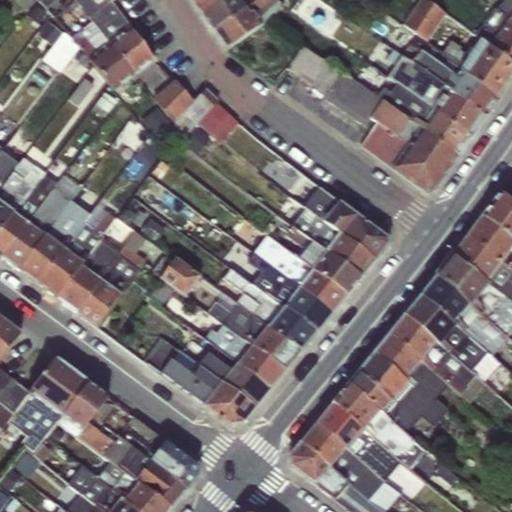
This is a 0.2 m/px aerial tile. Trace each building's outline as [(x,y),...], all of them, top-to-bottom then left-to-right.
[(33,3),(30,0),(16,0),(15,2),(25,12),(33,3)] [(42,0),(48,8),(58,0),(42,0)] [(108,5),(104,0),(76,0),(74,1),(90,19),(108,5)] [(223,0),(189,0),(201,16),(223,0)] [(248,7),(242,0),(223,0),(201,16),(212,32),(248,7)] [(257,0),(248,7),(262,27),(283,8),(276,0),(275,0),(257,0)] [(416,36),(426,43),(445,16),(422,0),(421,0),(402,26),(416,36)] [(489,46),(511,16),(511,0),(504,0),(484,28),(481,25),(474,36),(480,40),(489,46)] [(90,19),(74,1),(70,5),(81,21),(69,29),(65,24),(60,27),(63,33),(79,49),(89,61),(111,44),(90,19)] [(130,29),(111,3),(108,5),(90,19),(111,44),(130,29)] [(46,14),(36,7),(28,18),(38,25),(46,14)] [(248,7),(212,32),(226,50),(262,27),(248,7)] [(511,16),(489,46),(511,63),(511,16)] [(111,44),(136,77),(155,61),(130,29),(111,44)] [(79,49),(63,33),(42,63),(60,76),(79,49)] [(420,52),(426,43),(416,36),(401,57),(412,65),(420,52)] [(511,82),(511,63),(489,46),(480,40),(470,55),(461,67),(458,71),(499,100),(511,82)] [(420,52),(454,76),(458,71),(461,67),(442,54),(426,43),(420,52)] [(461,67),(470,55),(451,43),(442,54),(461,67)] [(136,77),(111,44),(89,61),(115,94),(136,77)] [(431,109),(445,89),(412,65),(401,57),(383,44),(376,54),(386,63),(379,74),(398,86),(431,109)] [(370,119),(382,102),(338,72),(302,48),(286,71),(324,97),(322,100),(364,128),(370,119)] [(445,89),(454,76),(420,52),(412,65),(445,89)] [(80,82),(82,79),(82,78),(89,69),(76,59),(66,73),(80,82)] [(419,128),(431,109),(398,86),(393,95),(359,72),(356,76),(342,67),(338,72),(382,102),(419,128)] [(499,100),(458,71),(454,76),(445,89),(486,119),(499,100)] [(181,78),(176,82),(193,103),(199,97),(197,96),(181,78)] [(93,86),(82,79),(80,82),(67,100),(78,108),(93,86)] [(155,101),(176,82),(174,80),(152,98),(155,101)] [(176,82),(155,101),(160,106),(173,123),(173,124),(193,103),(176,82)] [(199,97),(193,103),(173,124),(173,123),(164,130),(182,145),(196,155),(209,138),(193,127),(194,125),(196,126),(201,120),(210,109),(212,107),(217,103),(204,89),(197,96),(199,97)] [(486,119),(445,89),(431,109),(472,138),(486,119)] [(390,171),(419,128),(382,102),(370,119),(376,123),(360,149),(390,171)] [(164,129),(164,130),(173,123),(160,106),(141,121),(154,136),(158,132),(159,133),(164,129)] [(230,126),(212,107),(210,109),(201,120),(218,139),(230,126)] [(472,138),(431,109),(419,128),(460,156),(472,138)] [(419,128),(390,171),(425,195),(436,191),(460,156),(419,128)] [(11,159),(2,152),(0,154),(0,174),(6,166),(11,159)] [(292,190),(301,175),(275,159),(265,174),(292,190)] [(24,160),(14,172),(0,192),(0,203),(13,214),(39,181),(31,174),(35,168),(24,160)] [(0,192),(14,172),(6,166),(0,174),(0,192)] [(13,214),(27,224),(53,191),(58,186),(44,175),(39,181),(13,214)] [(322,223),(338,205),(305,179),(298,190),(311,199),(303,209),(305,210),(322,223)] [(53,191),(27,224),(45,237),(70,201),(63,197),(70,187),(62,181),(58,186),(53,191)] [(511,202),(501,192),(482,218),(511,239),(511,202)] [(94,193),(87,202),(95,208),(102,199),(94,193)] [(90,216),(70,201),(45,237),(64,251),(90,216)] [(0,231),(13,214),(0,203),(0,231)] [(386,240),(338,205),(322,223),(339,235),(375,262),(388,247),(386,240)] [(325,253),(339,235),(322,223),(305,210),(292,228),(310,243),(325,253)] [(92,214),(90,216),(64,251),(83,265),(102,239),(115,220),(105,213),(100,220),(92,214)] [(27,224),(13,214),(0,231),(0,257),(2,259),(27,224)] [(511,239),(482,218),(467,239),(501,264),(511,248),(511,239)] [(165,232),(150,221),(141,233),(157,244),(165,232)] [(45,237),(27,224),(2,259),(19,272),(45,237)] [(134,234),(120,253),(100,282),(120,297),(146,262),(136,256),(145,242),(134,234)] [(361,280),(375,262),(339,235),(325,253),(361,280)] [(64,251),(45,237),(19,272),(39,287),(64,251)] [(254,254),(298,288),(311,271),(296,259),(267,238),(254,254)] [(120,253),(102,239),(83,265),(80,268),(100,282),(120,253)] [(467,239),(452,260),(486,284),(501,264),(467,239)] [(296,259),(311,271),(325,253),(310,243),(296,259)] [(511,248),(501,264),(511,272),(511,248)] [(83,265),(64,251),(39,287),(57,300),(80,268),(83,265)] [(346,298),(361,280),(325,253),(311,271),(346,298)] [(249,284),(283,309),(298,288),(254,254),(246,264),(257,272),(249,284)] [(175,260),(199,277),(200,276),(174,255),(169,262),(163,256),(144,281),(155,289),(151,294),(162,304),(173,292),(159,281),(175,260)] [(199,277),(175,260),(159,281),(173,292),(183,299),(199,277)] [(452,260),(436,278),(468,306),(471,309),(489,286),(486,284),(452,260)] [(511,272),(501,264),(486,284),(489,286),(511,304),(511,272)] [(80,268),(57,300),(77,315),(100,282),(80,268)] [(267,328),(268,329),(283,309),(249,284),(230,270),(222,279),(243,295),(236,304),(267,328)] [(331,315),(346,298),(311,271),(298,288),(331,315)] [(436,278),(421,297),(452,325),(468,306),(436,278)] [(100,282),(77,315),(97,330),(120,297),(100,282)] [(511,304),(489,286),(471,309),(502,335),(506,339),(511,332),(511,304)] [(316,334),(331,315),(298,288),(283,309),(316,334)] [(223,294),(207,315),(224,328),(251,347),(267,328),(236,304),(223,294)] [(421,297),(404,317),(436,345),(438,347),(455,327),(452,325),(421,297)] [(471,309),(468,306),(452,325),(455,327),(486,356),(502,335),(471,309)] [(301,352),(316,334),(283,309),(268,329),(301,352)] [(404,317),(388,336),(419,364),(436,345),(404,317)] [(0,361),(20,336),(2,322),(0,325),(0,361)] [(455,327),(438,347),(476,380),(492,361),(486,356),(455,327)] [(236,365),(251,347),(224,328),(217,338),(208,331),(202,340),(236,365)] [(284,373),(301,352),(268,329),(267,328),(251,347),(284,373)] [(388,336),(374,355),(404,382),(419,364),(388,336)] [(160,377),(170,362),(177,352),(160,339),(143,363),(160,377)] [(221,384),(231,372),(191,343),(182,355),(177,352),(170,362),(192,378),(199,368),(221,384)] [(436,345),(419,364),(446,387),(468,406),(483,386),(476,380),(438,347),(436,345)] [(270,390),(284,373),(251,347),(236,365),(270,390)] [(374,355),(358,374),(391,404),(392,404),(407,385),(404,382),(374,355)] [(62,419),(88,386),(55,362),(30,395),(29,396),(62,419)] [(202,409),(221,384),(199,368),(192,378),(170,362),(160,377),(202,409)] [(394,425),(405,436),(419,419),(433,429),(447,411),(435,401),(446,387),(419,364),(404,382),(407,385),(392,404),(391,404),(381,416),(394,425)] [(254,409),(270,390),(236,365),(231,372),(221,384),(254,409)] [(0,395),(11,381),(0,371),(0,395)] [(347,387),(378,414),(381,416),(391,404),(358,374),(347,387)] [(30,395),(11,381),(0,395),(0,433),(7,424),(29,396),(30,395)] [(254,409),(221,384),(202,409),(229,428),(239,428),(254,409)] [(82,434),(108,401),(88,386),(62,419),(82,434)] [(333,405),(363,432),(378,414),(347,387),(333,405)] [(62,419),(29,396),(7,424),(31,443),(12,468),(19,475),(58,425),(62,419)] [(120,440),(135,420),(108,401),(82,434),(62,419),(58,425),(105,459),(120,440)] [(333,405),(317,426),(345,450),(347,452),(363,432),(333,405)] [(378,414),(363,432),(398,462),(405,453),(416,461),(424,452),(405,436),(394,425),(381,416),(378,414)] [(150,464),(166,442),(135,420),(120,440),(150,464)] [(317,426),(300,445),(329,469),(345,450),(317,426)] [(347,452),(383,484),(391,474),(419,492),(425,484),(398,462),(363,432),(347,452)] [(110,464),(136,483),(150,464),(120,440),(105,459),(110,464)] [(196,465),(166,442),(150,464),(186,490),(198,476),(196,465)] [(329,469),(300,445),(289,459),(289,467),(314,487),(329,469)] [(329,469),(366,502),(383,484),(347,452),(345,450),(329,469)] [(136,483),(110,464),(97,480),(121,501),(124,503),(139,485),(136,483)] [(171,509),(186,490),(150,464),(136,483),(139,485),(171,509)] [(112,511),(121,501),(97,480),(83,468),(68,487),(68,488),(98,511),(112,511)] [(380,511),(366,502),(329,469),(314,487),(347,511),(380,511)] [(168,511),(171,509),(139,485),(124,503),(135,511),(168,511)] [(98,511),(68,488),(55,505),(59,510),(62,511),(98,511)] [(135,511),(124,503),(121,501),(112,511),(135,511)]
